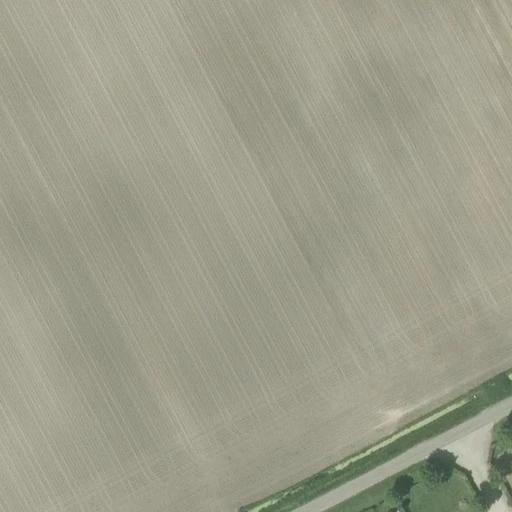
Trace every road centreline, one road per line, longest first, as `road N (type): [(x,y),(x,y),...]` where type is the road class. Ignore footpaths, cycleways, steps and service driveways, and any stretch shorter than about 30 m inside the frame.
road 1 (track): [(0,93),(219,511)]
road 2 (unclassified): [(322,511),(511,413)]
